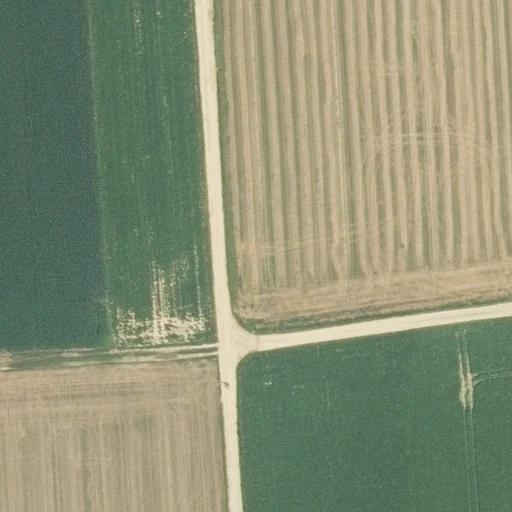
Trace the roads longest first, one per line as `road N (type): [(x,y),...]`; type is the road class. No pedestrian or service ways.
road 1 (track): [(0,362),(225,349),(511,310)]
road 2 (track): [(235,511),(203,0)]
